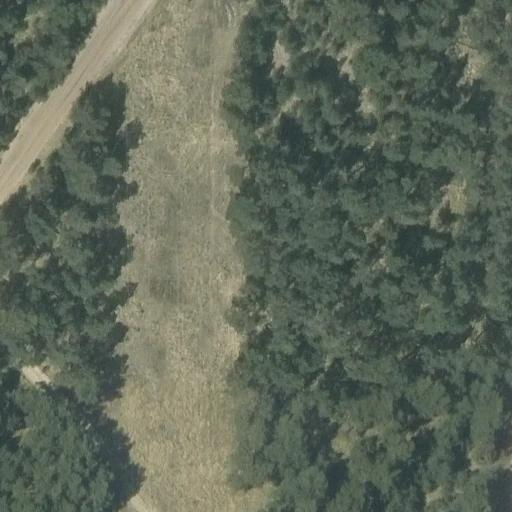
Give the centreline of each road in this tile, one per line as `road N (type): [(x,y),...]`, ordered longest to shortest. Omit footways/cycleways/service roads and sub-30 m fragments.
road 1 (track): [(0,339),(149,511)]
road 2 (track): [(114,0),(0,162)]
